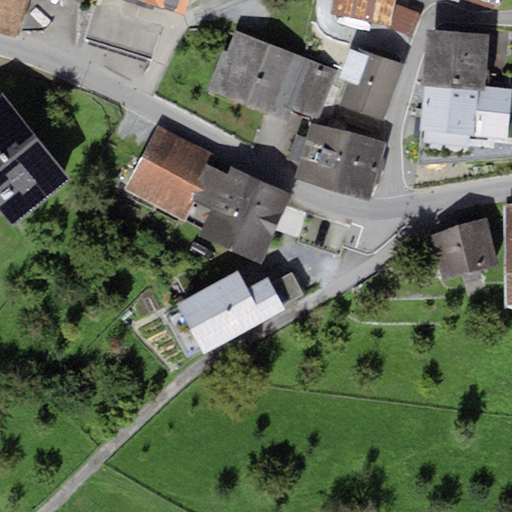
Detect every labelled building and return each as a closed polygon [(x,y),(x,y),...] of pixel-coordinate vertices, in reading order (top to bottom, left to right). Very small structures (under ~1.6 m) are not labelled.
[(39,0),(0,0),(0,27),(3,28),(30,37),(39,0)] [(160,0),(159,7),(203,18),(208,0),(160,0)] [(339,0),(337,11),(399,26),(404,0),(339,0)] [(505,0),(472,0),(502,13),(505,0)] [(241,27),(216,86),(320,123),(340,64),(241,27)] [(502,34),(440,33),(436,84),(482,89),(499,91),(499,85),(502,34)] [(412,65),(366,53),(351,106),(396,121),(412,65)] [(433,82),(428,124),(478,128),(482,89),(436,84),(433,82)] [(478,128),(478,135),(511,134),(511,85),(499,85),(499,91),(482,89),(478,128)] [(3,92),(0,94),(0,211),(13,227),(73,178),(3,92)] [(319,124),(304,178),(349,190),(363,134),(319,124)] [(154,130),(121,190),(181,224),(207,167),(211,157),(154,130)] [(394,145),(363,134),(349,190),(383,201),(394,145)] [(482,145),(442,151),(448,179),(489,172),(482,145)] [(207,167),(181,224),(202,234),(228,177),(207,167)] [(291,194),(233,167),(202,234),(265,263),(291,194)] [(487,220),(429,236),(442,282),(499,266),(487,220)] [(236,271),(178,304),(206,354),(286,309),(267,278),(248,289),(236,271)] [(275,285),(289,307),(306,296),(293,274),(275,285)]
